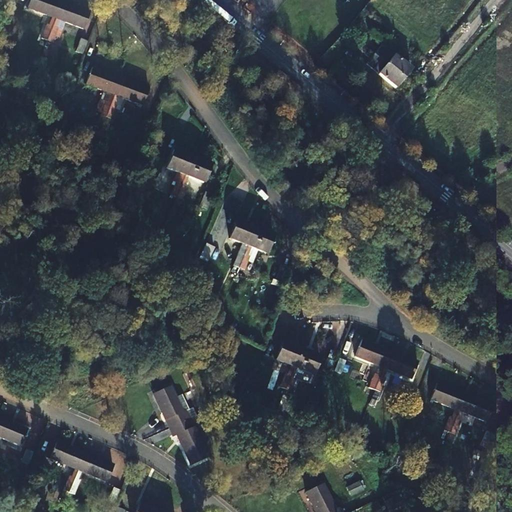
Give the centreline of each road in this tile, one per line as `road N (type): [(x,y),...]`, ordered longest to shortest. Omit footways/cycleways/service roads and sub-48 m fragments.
road 1 (residential): [(407,322),(303,226),(115,0)]
road 2 (residential): [(222,511),(146,453),(0,390)]
road 3 (secondary): [(379,139),(209,0)]
road 4 (residential): [(494,0),(379,139)]
road 5 (secondary): [(511,248),(379,139)]
road 6 (residential): [(276,318),(346,311),(407,322)]
road 7 (residential): [(511,384),(407,322)]
